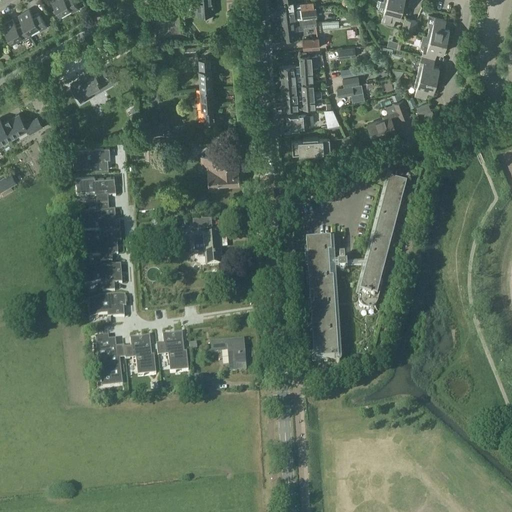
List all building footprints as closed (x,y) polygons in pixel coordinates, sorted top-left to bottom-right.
[(51,0),(56,8),(53,10),(56,16),(60,14),(70,9),(72,12),(79,8),(74,0),(51,0)] [(213,0),(186,0),(186,1),(195,1),(196,14),(205,14),(207,16),(212,16),(214,13),(213,0)] [(279,11),(314,7),(313,3),(300,4),(300,3),(295,4),(294,0),(288,0),(278,1),(279,11)] [(399,18),(403,6),(386,2),(383,1),(379,0),(378,0),(377,6),(378,8),(384,10),(381,21),(393,25),(395,17),(399,18)] [(314,7),(279,11),(280,21),(297,19),(297,18),(303,18),(313,17),(313,22),(316,22),(316,17),(317,17),(315,7),(314,7)] [(18,15),(23,23),(28,33),(28,32),(38,27),(40,30),(47,26),(40,13),(33,17),(29,9),(18,15)] [(429,28),(427,36),(446,41),(449,29),(444,28),(446,20),(428,15),(428,17),(429,28)] [(297,19),(280,21),(282,38),(284,38),(284,40),(299,38),(298,30),(302,29),(304,27),(317,25),(316,22),(313,22),(313,17),(303,18),(297,18),(297,19)] [(402,29),(408,31),(411,19),(405,18),(402,29)] [(30,36),(28,32),(28,33),(23,23),(17,27),(12,19),(1,25),(11,42),(22,36),(24,40),(30,36)] [(417,21),(411,19),(408,31),(413,33),(417,21)] [(339,21),(322,22),(323,29),(325,29),(325,28),(339,27),(339,21)] [(424,48),(422,55),(435,59),(436,51),(443,53),(446,41),(427,36),(423,35),(420,47),(424,48)] [(120,53),(130,48),(124,37),(115,42),(120,53)] [(318,38),(303,39),(304,49),(319,48),(318,38)] [(354,47),(339,49),(339,56),(342,55),(342,58),(355,57),(354,47)] [(419,65),(417,75),(436,80),(439,68),(433,66),(435,59),(422,55),(419,65)] [(295,65),(279,66),(280,75),(296,74),(301,74),(312,73),(311,56),(300,57),(300,65),(295,65)] [(202,69),(199,69),(200,89),(212,88),(211,68),(210,68),(210,58),(208,58),(202,58),(202,69)] [(369,64),(341,70),(342,77),(370,71),(369,64)] [(71,86),(70,86),(80,103),(92,96),(90,91),(101,85),(104,89),(113,83),(107,74),(105,69),(103,70),(102,69),(98,72),(98,73),(96,74),(94,71),(76,81),(77,83),(71,86)] [(296,74),(280,75),(280,83),(301,81),(301,82),(302,82),(313,81),(312,73),(301,74),(296,74)] [(433,92),(436,80),(417,75),(415,83),(418,83),(415,95),(425,98),(428,90),(433,92)] [(358,77),(343,79),(344,87),(359,84),(358,77)] [(301,81),(280,83),(281,94),(297,93),(302,93),(314,92),(313,84),(302,85),(302,82),(301,82),(301,81)] [(352,87),(337,89),(339,96),(362,92),(361,85),(352,86),(352,87)] [(212,88),(200,89),(202,109),(205,109),(206,122),(214,121),(213,108),(212,88)] [(297,93),(281,94),(282,103),(314,100),(314,92),(302,93),(297,93)] [(394,101),(403,98),(400,92),(392,95),(394,101)] [(314,100),(282,103),(282,110),(315,108),(314,100)] [(397,113),(367,124),(373,140),(396,131),(391,118),(398,115),(400,119),(409,115),(404,100),(394,104),(397,113)] [(428,102),(417,107),(420,113),(431,109),(428,102)] [(325,110),(324,110),(327,127),(339,124),(333,109),(331,109),(325,110)] [(423,116),(424,115),(426,122),(425,122),(435,118),(434,118),(432,112),(432,111),(423,115),(423,116)] [(296,114),(286,115),(286,116),(287,116),(288,129),(287,129),(299,128),(299,127),(308,126),(307,113),(296,114)] [(12,139),(18,136),(25,132),(28,130),(30,134),(43,126),(37,117),(25,124),(19,114),(3,123),(12,139)] [(0,118),(0,145),(12,139),(3,123),(0,118)] [(150,131),(150,137),(154,137),(164,137),(164,132),(170,132),(169,125),(169,121),(165,122),(165,125),(158,126),(154,126),(154,130),(150,131)] [(53,142),(52,128),(41,134),(48,145),(53,142)] [(207,133),(193,134),(194,147),(209,146),(207,133)] [(303,140),(291,140),(292,154),(330,152),(329,138),(318,139),(318,137),(303,138),(303,140)] [(109,147),(73,150),(73,151),(77,150),(78,165),(78,166),(79,167),(80,167),(80,168),(82,167),(82,168),(91,167),(92,171),(108,169),(108,157),(109,156),(110,156),(110,155),(109,147)] [(153,159),(152,149),(145,150),(145,160),(153,159)] [(221,155),(201,157),(202,165),(207,165),(209,188),(219,187),(219,182),(229,181),(229,183),(239,182),(239,181),(237,158),(221,159),(221,155)] [(11,173),(0,178),(0,190),(0,191),(17,182),(11,173)] [(94,176),(76,177),(76,178),(80,178),(81,193),(81,194),(82,194),(82,195),(83,195),(85,195),(94,195),(95,198),(116,197),(114,177),(95,178),(94,176)] [(407,183),(389,178),(360,291),(358,298),(358,301),(359,303),(360,305),(361,306),(362,307),(364,308),(366,309),(368,309),(370,309),(372,308),(373,307),(375,306),(376,305),(377,304),(378,302),(383,280),(381,280),(407,183)] [(86,231),(82,231),(82,232),(99,231),(100,234),(120,232),(120,223),(116,224),(115,210),(89,212),(89,213),(87,213),(86,213),(85,214),(85,215),(86,231)] [(174,212),(169,213),(170,222),(179,221),(178,214),(174,215),(174,212)] [(211,219),(193,221),(193,230),(212,228),(211,219)] [(100,237),(82,238),(83,239),(86,239),(88,254),(88,255),(88,256),(89,256),(90,256),(92,256),(118,255),(117,242),(121,241),(120,232),(100,234),(100,237)] [(216,235),(194,237),(195,250),(204,250),(205,250),(206,266),(212,266),(222,265),(220,244),(227,243),(226,234),(216,235)] [(330,241),(330,240),(306,242),(314,361),(338,359),(333,280),(330,280),(328,254),(331,254),(341,253),(340,241),(330,241)] [(347,269),(347,268),(347,262),(345,262),(344,256),(339,257),(340,263),(338,263),(338,270),(340,270),(340,271),(341,272),(342,272),(343,273),(343,272),(344,272),(345,271),(345,270),(347,269)] [(101,265),(82,267),(86,267),(87,282),(87,283),(88,283),(88,284),(89,284),(90,284),(92,284),(101,284),(101,287),(122,286),(121,266),(101,267),(101,265)] [(125,297),(88,300),(89,300),(93,300),(94,315),(94,316),(94,317),(95,317),(96,317),(98,317),(98,318),(107,317),(107,320),(124,319),(123,306),(124,306),(125,306),(125,305),(126,305),(126,304),(125,297)] [(182,332),(162,334),(165,355),(168,355),(169,364),(170,366),(170,367),(171,368),(172,368),(187,366),(188,370),(186,352),(184,352),(182,332)] [(149,336),(130,338),(132,359),(136,359),(137,367),(137,370),(138,371),(139,371),(139,372),(140,372),(155,370),(155,374),(156,374),(154,355),(152,356),(149,336)] [(103,337),(95,338),(98,362),(103,362),(105,381),(106,382),(107,383),(108,383),(122,381),(121,377),(122,377),(120,359),(118,359),(115,339),(105,341),(105,338),(104,337),(103,337)] [(243,339),(211,342),(212,351),(228,350),(229,371),(237,371),(237,364),(245,364),(243,339)] [(202,376),(195,376),(195,392),(212,391),(212,387),(212,383),(202,383),(202,376)]
